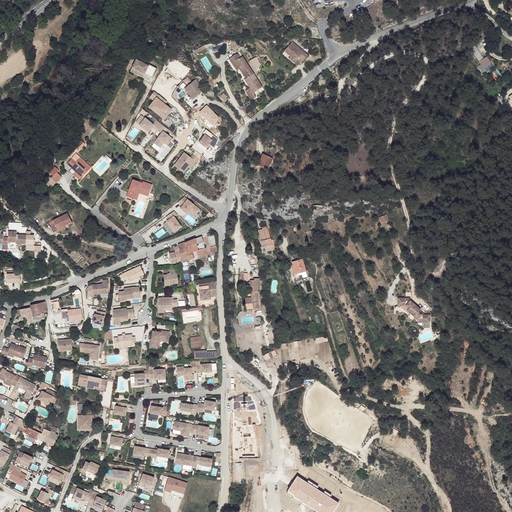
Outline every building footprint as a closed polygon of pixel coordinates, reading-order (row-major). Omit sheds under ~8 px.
[(293,43),(285,53),(291,58),(297,63),(299,61),(302,64),(309,56),(293,43)] [(215,55),(207,61),(210,66),(218,60),(215,55)] [(237,55),(230,60),(233,66),(236,64),(240,71),(242,75),(250,70),(243,58),(240,60),(237,55)] [(478,64),(484,73),(496,66),(490,57),(478,64)] [(255,58),(249,62),(256,73),(262,69),(255,58)] [(144,64),(135,60),(131,68),(143,74),(151,78),(155,68),(148,65),(147,66),(144,64)] [(131,68),(129,71),(142,78),(143,74),(131,68)] [(254,75),(245,81),(250,89),(246,92),(251,100),(256,97),(253,93),(262,87),(254,75)] [(322,78),(320,75),(318,77),(320,79),(319,81),(318,83),(318,84),(319,87),(321,88),(322,90),(324,90),(326,90),(328,88),(329,87),(330,85),(330,83),(329,81),(328,79),(326,78),(324,78),(322,78)] [(200,86),(195,80),(184,88),(192,99),(197,96),(193,90),(198,87),(200,86)] [(203,92),(198,87),(193,90),(197,96),(203,92)] [(165,100),(154,92),(150,98),(155,101),(149,108),(161,117),(168,108),(165,105),(162,104),(165,100)] [(168,108),(161,117),(164,119),(171,110),(168,108)] [(152,124),(145,118),(139,125),(148,132),(152,127),(157,132),(162,125),(156,120),(152,124)] [(168,129),(162,125),(158,131),(161,134),(154,143),(161,148),(165,143),(168,145),(173,139),(165,133),(168,129)] [(199,143),(206,149),(212,141),(211,139),(213,136),(206,130),(204,134),(206,135),(199,143)] [(191,159),(185,153),(175,166),(184,174),(189,168),(194,161),(196,163),(197,164),(199,161),(194,156),(191,159)] [(269,161),(258,158),(257,162),(256,171),(266,172),(267,165),(269,166),(269,161)] [(76,161),(69,167),(76,175),(80,179),(82,177),(84,180),(93,172),(84,161),(80,165),(76,161)] [(57,169),(51,175),(52,176),(54,178),(57,182),(62,179),(58,175),(60,173),(57,169)] [(80,179),(76,175),(74,177),(80,184),(84,180),(82,177),(80,179)] [(51,180),(50,178),(47,181),(49,183),(48,184),(49,186),(50,184),(52,187),(55,184),(51,180)] [(139,182),(133,180),(130,190),(129,190),(127,197),(134,199),(136,193),(140,194),(141,191),(150,194),(153,185),(144,182),(143,184),(139,182)] [(200,209),(184,197),(178,202),(182,206),(180,208),(187,214),(189,211),(195,215),(200,209)] [(174,217),(178,214),(174,211),(166,217),(169,220),(167,222),(175,232),(182,227),(174,217)] [(67,214),(53,221),(57,230),(68,225),(71,224),(67,214)] [(389,220),(386,214),(380,217),(383,223),(389,220)] [(53,221),(49,222),(53,232),(57,230),(53,221)] [(262,227),(258,228),(262,246),(266,245),(272,244),(271,242),(270,239),(267,225),(266,224),(262,225),(262,227)] [(9,238),(3,238),(3,245),(8,245),(8,242),(16,242),(16,244),(27,244),(27,236),(17,235),(17,233),(9,232),(9,238)] [(195,245),(194,238),(177,245),(177,246),(178,248),(179,255),(180,259),(180,261),(187,259),(188,262),(194,260),(189,248),(195,245)] [(177,246),(168,250),(170,264),(180,262),(180,261),(180,259),(179,255),(178,248),(177,246)] [(205,254),(203,247),(197,250),(198,257),(205,254)] [(307,256),(296,259),(296,260),(297,260),(300,271),(298,271),(300,277),(304,276),(311,274),(307,256)] [(143,264),(124,272),(127,278),(131,276),(132,278),(136,276),(136,277),(146,273),(143,264)] [(169,275),(163,275),(164,285),(178,283),(177,269),(169,270),(169,275)] [(11,283),(24,282),(24,273),(11,273),(11,283)] [(101,284),(90,284),(90,285),(87,286),(86,288),(86,296),(91,296),(91,294),(106,293),(106,284),(107,284),(107,280),(101,280),(101,284)] [(253,280),(249,281),(251,293),(257,292),(258,291),(257,288),(255,288),(253,280)] [(117,293),(117,295),(118,302),(124,301),(124,299),(125,299),(139,297),(137,286),(122,289),(122,292),(117,293)] [(209,299),(209,298),(210,295),(215,294),(215,289),(215,287),(197,289),(197,292),(199,292),(200,301),(209,299)] [(170,299),(156,301),(158,315),(164,314),(164,312),(163,310),(171,309),(171,308),(176,307),(175,300),(170,301),(170,299)] [(259,306),(258,300),(254,300),(254,302),(252,303),(254,310),(262,309),(261,306),(259,306)] [(398,308),(405,308),(408,311),(406,313),(410,316),(413,319),(413,320),(416,323),(421,323),(421,325),(429,325),(429,318),(423,318),(421,318),(417,315),(418,314),(419,313),(409,303),(405,303),(405,300),(397,300),(397,308),(398,308)] [(38,304),(30,306),(32,310),(33,316),(47,311),(45,307),(47,306),(45,301),(38,304)] [(80,308),(64,310),(65,323),(69,323),(69,320),(74,319),(81,319),(80,308)] [(409,317),(410,316),(406,313),(408,311),(405,308),(398,308),(409,317)] [(126,309),(112,311),(114,325),(120,324),(120,321),(120,320),(127,319),(134,318),(132,309),(126,310),(126,309)] [(47,311),(33,316),(34,320),(48,316),(47,311)] [(105,313),(97,311),(96,315),(94,315),(92,323),(102,325),(105,313)] [(157,333),(152,332),(151,340),(150,339),(149,348),(157,350),(158,341),(160,341),(160,339),(168,340),(169,331),(160,330),(160,333),(157,333)] [(118,338),(113,339),(114,348),(119,347),(126,346),(133,345),(133,344),(132,338),(131,334),(117,336),(118,338)] [(199,336),(190,338),(191,348),(201,346),(199,336)] [(70,340),(57,340),(57,351),(71,350),(70,340)] [(9,348),(3,346),(2,350),(1,352),(7,354),(8,352),(23,357),(26,347),(11,342),(9,348)] [(98,345),(78,343),(79,352),(89,352),(91,353),(91,359),(97,359),(98,345)] [(207,350),(194,351),(194,359),(207,358),(207,352),(207,350)] [(33,358),(29,358),(27,366),(31,367),(32,365),(45,368),(47,357),(34,354),(33,358)] [(184,366),(176,367),(177,375),(183,375),(183,374),(184,374),(184,375),(185,379),(193,379),(193,374),(191,374),(191,371),(196,370),(196,365),(196,361),(190,361),(191,367),(184,368),(184,366)] [(211,363),(196,365),(196,370),(196,373),(211,372),(211,363)] [(7,369),(3,367),(0,372),(0,377),(4,380),(3,382),(9,385),(10,383),(12,384),(15,386),(14,388),(18,390),(20,387),(21,385),(27,389),(26,391),(24,395),(30,398),(36,385),(20,377),(20,376),(17,375),(16,376),(6,370),(7,369)] [(165,368),(149,370),(149,377),(149,378),(165,377),(165,368)] [(149,377),(149,370),(144,370),(144,373),(134,374),(135,385),(145,384),(144,377),(149,377)] [(108,379),(80,374),(78,385),(87,386),(86,387),(95,388),(96,385),(106,387),(108,379)] [(44,395),(41,393),(37,401),(48,405),(49,402),(50,401),(54,403),(58,395),(46,390),(44,395)] [(204,403),(198,402),(197,410),(203,412),(204,408),(214,410),(215,401),(205,400),(204,403)] [(127,403),(119,402),(118,406),(116,406),(114,414),(125,415),(127,403)] [(193,404),(181,402),(180,409),(192,411),(191,413),(196,414),(197,410),(198,404),(193,403),(193,404)] [(166,415),(167,406),(163,406),(162,407),(151,405),(150,413),(161,414),(166,415)] [(88,416),(81,416),(82,430),(95,429),(94,417),(97,417),(96,411),(87,411),(88,416)] [(13,422),(10,421),(5,430),(13,435),(18,425),(13,422)] [(179,430),(181,430),(182,430),(182,435),(188,436),(190,423),(174,421),(173,429),(179,430)] [(209,427),(194,424),(192,432),(207,435),(209,427)] [(48,430),(44,440),(53,444),(58,434),(55,433),(58,428),(52,426),(50,431),(48,430)] [(41,433),(27,427),(26,428),(25,433),(27,434),(27,435),(36,439),(37,437),(44,440),(48,430),(43,428),(41,433)] [(112,432),(110,444),(121,446),(123,434),(112,432)] [(0,443),(0,461),(6,465),(13,450),(0,443)] [(44,445),(41,451),(45,453),(48,455),(51,448),(44,445)] [(134,446),(133,454),(144,455),(148,456),(149,448),(134,446)] [(169,450),(158,448),(156,455),(168,457),(169,450)] [(19,452),(14,461),(27,467),(32,457),(19,452)] [(197,456),(177,453),(175,463),(195,466),(195,463),(197,456)] [(64,461),(52,455),(50,459),(58,463),(69,468),(71,463),(64,460),(64,461)] [(212,459),(197,456),(195,463),(211,466),(212,459)] [(88,462),(84,460),(81,467),(94,474),(98,465),(89,460),(88,462)] [(67,472),(58,468),(56,471),(51,469),(48,475),(59,480),(62,474),(65,476),(67,472)] [(123,470),(111,468),(110,476),(122,477),(123,470)] [(13,469),(8,478),(22,484),(26,475),(13,469)] [(153,477),(141,473),(139,481),(150,484),(153,477)] [(334,511),(340,504),(297,476),(286,493),(316,511),(334,511)] [(190,484),(171,478),(167,491),(174,494),(174,491),(187,495),(190,484)] [(52,489),(47,486),(44,490),(41,488),(36,496),(43,500),(48,492),(50,493),(52,489)] [(85,499),(88,492),(76,487),(72,497),(80,500),(81,498),(85,499)] [(92,493),(88,503),(92,505),(93,504),(102,507),(106,498),(92,493)] [(135,500),(134,506),(142,508),(144,502),(135,500)]
